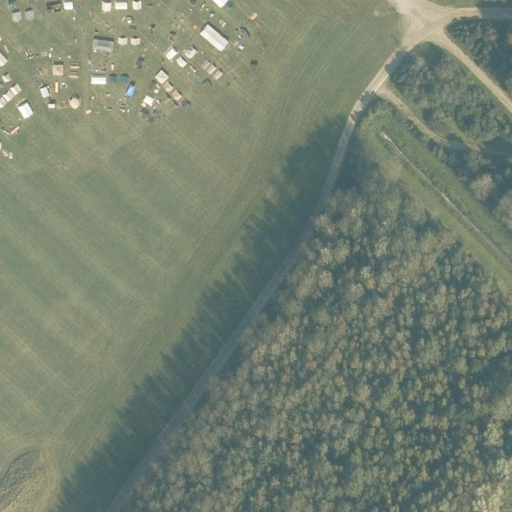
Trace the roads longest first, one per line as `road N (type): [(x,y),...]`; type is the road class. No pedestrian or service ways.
road 1 (track): [(115,511),(236,354),(365,89),(420,28),(451,7),(511,12)]
road 2 (unknown): [(365,89),(428,136),(511,151)]
road 3 (track): [(511,110),(402,0)]
